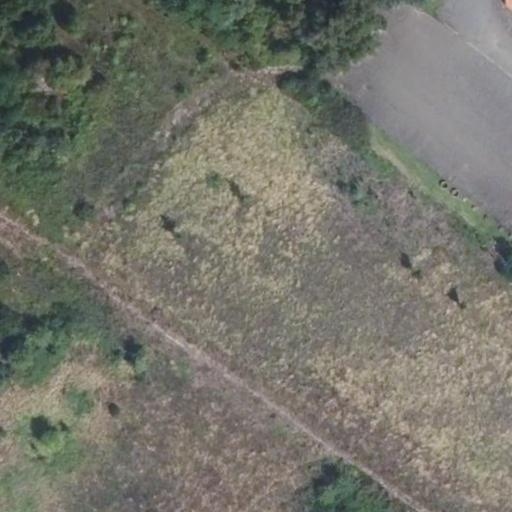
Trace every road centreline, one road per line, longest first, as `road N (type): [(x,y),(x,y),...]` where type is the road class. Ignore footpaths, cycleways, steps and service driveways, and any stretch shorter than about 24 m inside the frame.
road 1 (unknown): [(0,215),(430,509)]
road 2 (unknown): [(462,0),(440,41),(440,86),(511,169)]
